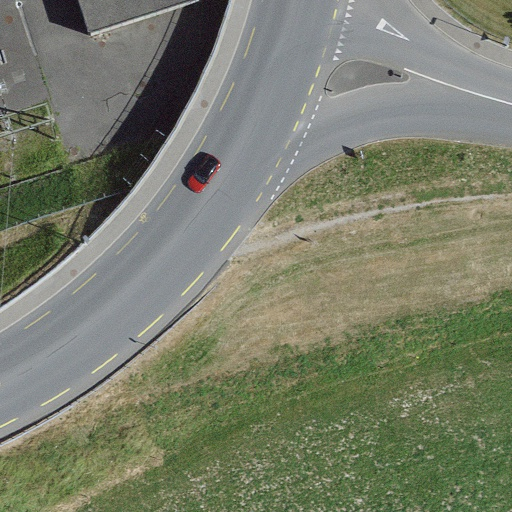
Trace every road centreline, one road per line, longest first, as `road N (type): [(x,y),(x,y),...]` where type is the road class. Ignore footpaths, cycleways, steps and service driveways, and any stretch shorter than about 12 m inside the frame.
road 1 (secondary): [(0,385),(83,335),(221,187),(291,44)]
road 2 (residential): [(291,44),(511,105)]
